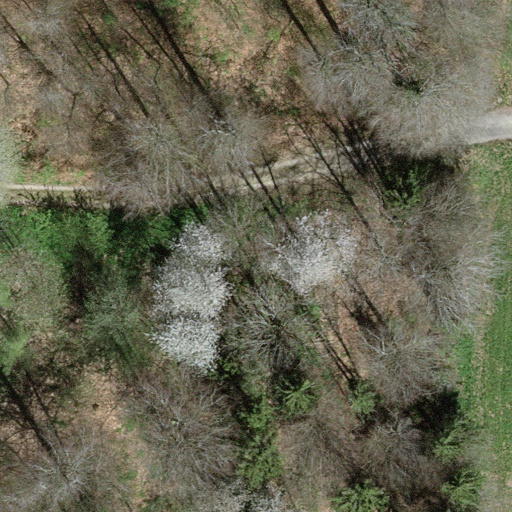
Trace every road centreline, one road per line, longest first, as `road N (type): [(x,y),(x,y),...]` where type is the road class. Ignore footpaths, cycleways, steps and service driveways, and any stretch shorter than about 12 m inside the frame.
road 1 (track): [(0,193),(238,199),(302,190),(461,137)]
road 2 (track): [(486,0),(461,137)]
